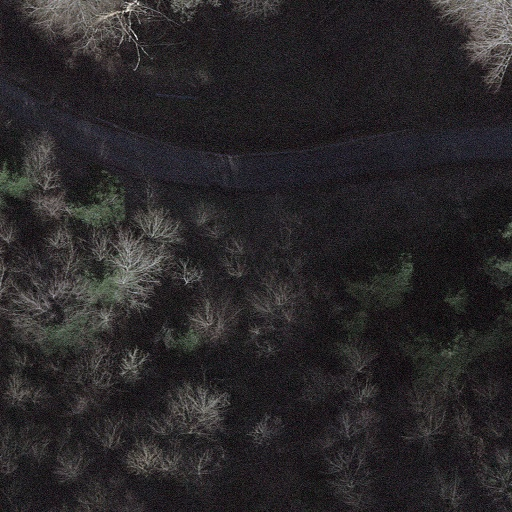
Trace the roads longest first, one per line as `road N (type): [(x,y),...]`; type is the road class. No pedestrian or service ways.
road 1 (track): [(511,145),(241,183),(86,140),(0,94)]
road 2 (track): [(0,20),(198,81),(348,41),(404,0)]
